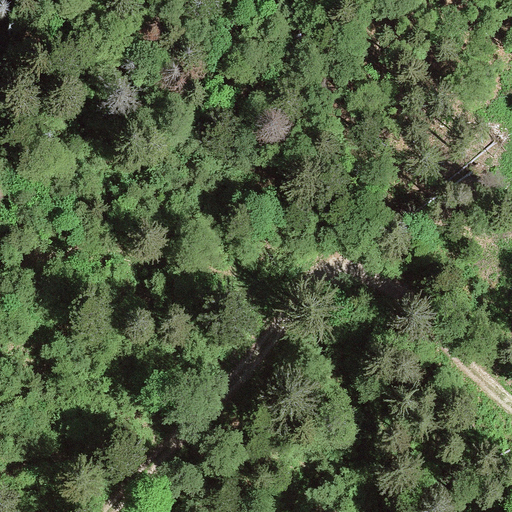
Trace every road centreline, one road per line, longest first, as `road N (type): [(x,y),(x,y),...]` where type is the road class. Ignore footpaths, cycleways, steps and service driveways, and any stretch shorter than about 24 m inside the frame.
road 1 (track): [(511,400),(403,295),(371,272),(345,270),(323,283),(119,511)]
road 2 (track): [(291,318),(232,286),(82,241)]
